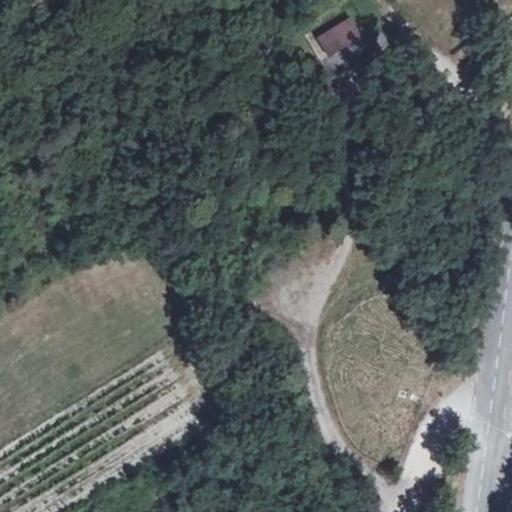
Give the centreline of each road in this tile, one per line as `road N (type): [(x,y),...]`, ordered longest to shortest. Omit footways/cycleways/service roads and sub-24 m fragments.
road 1 (track): [(511,131),(408,28),(384,39),(352,72),(343,106),(348,213),(342,247),(319,279),(307,316),(303,353),(312,398),(350,467),(406,507)]
road 2 (secondary): [(511,255),(475,511)]
road 3 (track): [(404,511),(444,412),(489,406)]
